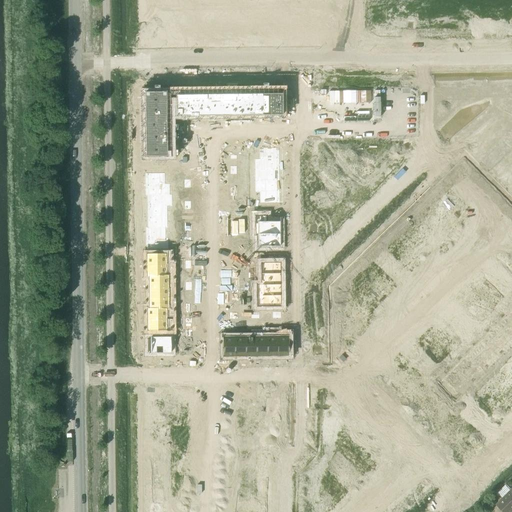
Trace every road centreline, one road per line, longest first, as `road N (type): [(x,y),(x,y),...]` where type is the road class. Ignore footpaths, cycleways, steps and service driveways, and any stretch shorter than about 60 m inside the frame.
road 1 (track): [(17,511),(12,0)]
road 2 (unclassified): [(110,374),(106,63)]
road 3 (tertiary): [(77,374),(74,63)]
road 4 (residential): [(294,282),(426,153),(424,59)]
road 5 (residential): [(291,61),(294,282)]
road 6 (residential): [(106,63),(291,61)]
road 7 (residential): [(110,374),(295,373)]
road 8 (residential): [(418,455),(334,371),(295,373)]
road 9 (residential): [(295,373),(298,511)]
road 10 (tertiary): [(80,511),(77,374)]
road 11 (unclassified): [(112,511),(110,374)]
road 12 (residential): [(291,61),(424,59)]
road 13 (residential): [(511,436),(455,492),(418,455)]
